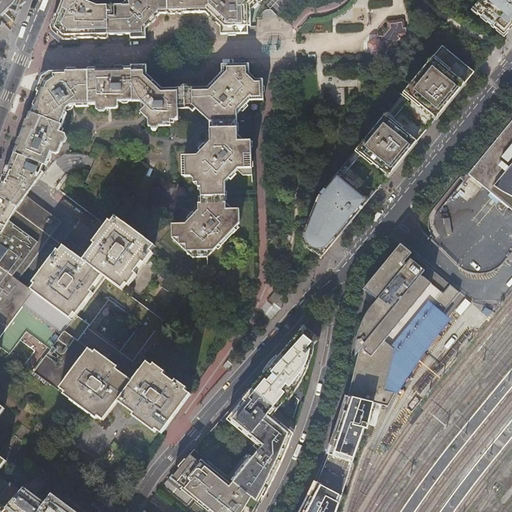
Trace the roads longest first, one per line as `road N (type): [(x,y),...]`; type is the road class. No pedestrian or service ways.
road 1 (residential): [(129,511),(151,478),(344,273)]
road 2 (residential): [(344,273),(511,69)]
road 3 (residential): [(344,273),(315,416),(272,511)]
